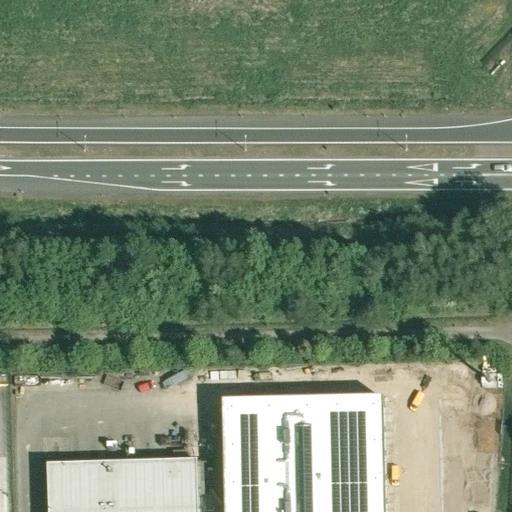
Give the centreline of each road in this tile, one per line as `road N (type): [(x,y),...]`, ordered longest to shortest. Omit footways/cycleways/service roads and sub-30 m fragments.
road 1 (motorway): [(0,168),(511,166)]
road 2 (motorway): [(511,135),(0,135)]
